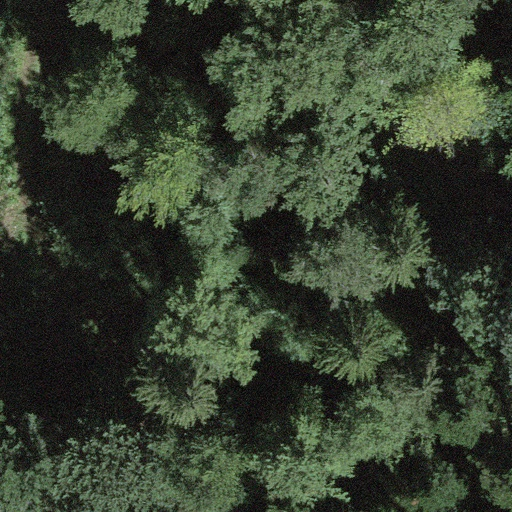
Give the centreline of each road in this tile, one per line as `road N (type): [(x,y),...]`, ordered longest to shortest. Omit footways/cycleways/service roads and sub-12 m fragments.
road 1 (track): [(48,0),(30,58),(25,139),(42,214),(79,295),(252,511)]
road 2 (track): [(511,219),(486,208),(435,163),(389,89),(355,0)]
